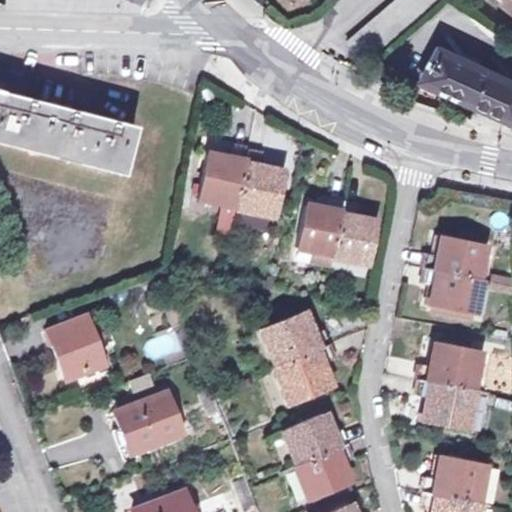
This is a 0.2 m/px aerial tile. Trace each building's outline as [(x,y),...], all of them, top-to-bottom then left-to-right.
[(6,0),(6,8),(133,10),(135,5),(138,0),(137,0),(6,0)] [(400,0),(346,45),(365,67),(444,0),(400,0)] [(511,0),(497,0),(511,12),(511,0)] [(423,79),(479,105),(498,113),(511,119),(511,82),(438,49),(423,79)] [(0,149),(118,175),(129,127),(123,126),(102,121),(6,100),(2,99),(0,98),(0,149)] [(255,168),(258,158),(243,155),(244,151),(228,147),(226,159),(204,153),(193,199),(230,208),(229,212),(266,220),(277,173),(255,168)] [(324,255),(356,263),(367,217),(349,213),(352,203),(337,199),(338,196),(324,192),(322,203),(301,198),(290,243),(325,251),(324,255)] [(439,239),(434,258),(423,255),(420,269),(423,270),(419,285),(430,288),(425,307),(471,319),(480,285),(475,284),(483,250),(439,239)] [(511,277),(490,275),(489,287),(511,290),(511,283),(511,277)] [(41,333),(48,352),(54,349),(67,381),(109,364),(104,350),(97,353),(82,318),(41,333)] [(264,340),(279,375),(274,376),(289,412),(333,394),(325,375),(336,371),(329,355),(333,353),(327,339),(318,343),(309,322),(264,340)] [(432,345),(427,367),(417,364),(413,379),(416,380),(412,396),(422,398),(416,420),(462,432),(472,394),(468,393),(478,357),(432,345)] [(117,414),(131,455),(179,437),(165,398),(117,414)] [(285,437),(298,470),(295,471),(307,503),(351,485),(345,468),(353,465),(347,450),(351,449),(345,433),(335,437),(328,419),(285,437)] [(439,456),(432,480),(422,477),(419,491),(423,492),(418,509),(429,511),(428,511),(476,511),(477,508),(473,507),(483,467),(439,456)] [(126,511),(183,511),(176,492),(126,511)]
